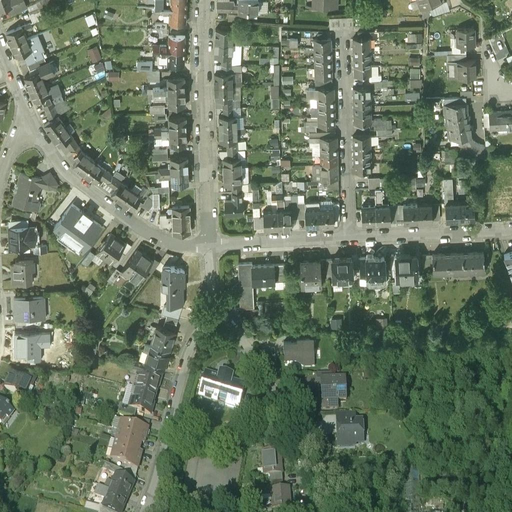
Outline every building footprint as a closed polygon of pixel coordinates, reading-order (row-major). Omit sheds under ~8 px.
[(27,7),(23,0),(0,0),(0,12),(8,9),(10,14),(27,7)] [(154,0),(154,7),(169,8),(186,8),(186,0),(154,0)] [(239,0),(239,5),(239,12),(257,12),(257,0),(239,0)] [(314,0),(314,10),(335,10),(335,0),(314,0)] [(439,0),(416,0),(420,9),(440,3),(439,0)] [(234,3),(216,2),(216,11),(239,12),(239,5),(234,5),(234,3)] [(263,8),(259,8),(258,12),(275,13),(275,4),(263,4),(263,8)] [(169,8),(169,13),(169,23),(170,23),(170,26),(178,27),(178,23),(185,23),(186,8),(169,8)] [(329,18),(329,29),(353,28),(353,17),(329,18)] [(21,26),(23,31),(32,28),(30,23),(21,26)] [(6,32),(11,45),(26,38),(23,31),(21,26),(6,32)] [(219,29),(215,29),(214,43),(232,44),(232,38),(232,30),(227,30),(219,29)] [(473,30),(456,30),(457,46),(465,46),(474,46),(473,30)] [(170,35),(168,35),(168,45),(168,49),(184,50),(184,35),(177,35),(177,32),(170,32),(170,35)] [(408,41),(423,41),(423,33),(408,32),(408,41)] [(352,38),(353,48),(369,47),(369,37),(352,38)] [(16,57),(23,54),(31,50),(26,38),(11,45),(16,57)] [(314,39),(314,49),(331,48),(330,39),(314,39)] [(231,57),(232,44),(214,43),(213,56),(230,57),(231,57)] [(89,47),(92,60),(101,58),(98,44),(89,47)] [(353,48),(353,57),(369,56),(369,47),(353,48)] [(331,48),(314,49),(314,58),(331,58),(331,48)] [(168,49),(167,55),(167,64),(169,64),(169,67),(176,67),(176,64),(184,64),(184,50),(168,49)] [(27,64),(35,61),(31,50),(23,54),(27,64)] [(230,57),(213,56),(213,64),(230,65),(230,57)] [(353,66),(370,65),(369,56),(353,57),(353,66)] [(30,70),(38,67),(38,66),(46,63),(43,57),(35,61),(27,64),(30,70)] [(331,58),(314,58),(314,67),(331,67),(331,58)] [(474,59),(466,60),(447,61),(447,78),(475,77),(474,59)] [(42,77),(44,76),(47,77),(49,76),(51,74),(53,73),(49,62),(46,63),(38,66),(38,67),(39,71),(24,77),(29,89),(44,83),(42,77)] [(353,75),(370,75),(370,65),(353,66),(353,75)] [(331,67),(314,67),(314,77),(331,76),(331,67)] [(422,88),(422,67),(411,67),(411,88),(422,88)] [(230,72),(213,72),(214,86),(231,85),(231,80),(230,72)] [(183,77),(167,78),(167,86),(167,92),(184,91),(183,77)] [(41,98),(49,95),(46,87),(44,83),(29,89),(34,101),(41,98)] [(272,84),(271,106),(279,106),(279,85),(272,84)] [(49,95),(53,104),(59,101),(52,85),(46,87),(49,95)] [(231,85),(214,86),(214,99),(222,99),(231,98),(231,90),(231,85)] [(352,87),(353,96),(370,96),(369,86),(352,87)] [(333,87),(316,87),(317,97),(334,97),(333,87)] [(184,91),(167,92),(167,94),(164,94),(164,101),(168,101),(168,105),(184,105),(184,91)] [(41,98),(50,119),(57,114),(53,104),(49,95),(41,98)] [(353,96),(353,106),(370,105),(370,96),(353,96)] [(334,106),(334,97),(317,97),(317,107),(334,106)] [(231,107),(231,98),(222,99),(223,107),(231,107)] [(465,108),(464,102),(444,103),(445,115),(446,115),(466,113),(467,113),(467,107),(465,108)] [(149,105),(150,112),(154,112),(164,112),(164,104),(149,105)] [(353,115),(370,114),(370,105),(353,106),(353,115)] [(334,106),(317,107),(317,116),(334,115),(334,106)] [(231,107),(223,107),(223,115),(232,115),(231,107)] [(494,136),(497,133),(497,129),(511,128),(511,110),(489,112),(490,130),(490,129),(491,133),(494,136)] [(466,113),(446,115),(447,126),(448,126),(468,125),(470,125),(469,119),(467,119),(466,113)] [(43,123),(51,134),(65,125),(57,114),(50,119),(43,123)] [(353,115),(353,125),(370,124),(370,114),(353,115)] [(236,115),(232,115),(223,115),(219,115),(219,129),(236,128),(236,123),(236,115)] [(334,115),(317,116),(318,125),(334,125),(334,115)] [(185,116),(168,117),(169,127),(169,131),(186,131),(185,116)] [(58,145),(65,141),(72,136),(65,125),(51,134),(58,145)] [(469,131),(468,125),(448,126),(449,139),(471,138),(471,131),(469,131)] [(236,128),(219,129),(220,143),(227,142),(236,142),(237,142),(236,128)] [(169,131),(169,135),(170,145),(186,144),(186,131),(169,131)] [(378,134),(378,144),(383,144),(383,141),(386,141),(386,134),(378,134)] [(352,136),(353,145),(370,145),(369,135),(352,136)] [(77,158),(83,151),(72,136),(65,141),(77,158)] [(336,136),(319,136),(320,146),(337,146),(336,136)] [(236,142),(227,142),(227,151),(236,150),(236,142)] [(151,145),(152,152),(167,151),(166,144),(151,145)] [(353,145),(353,154),(370,154),(370,145),(353,145)] [(337,146),(320,146),(320,155),(337,155),(337,146)] [(455,150),(444,150),(444,158),(456,158),(455,150)] [(73,164),(83,172),(93,159),(83,151),(77,158),(73,164)] [(353,163),(370,163),(370,154),(353,154),(353,163)] [(337,155),(320,155),(320,164),(337,164),(337,155)] [(186,156),(169,157),(170,167),(170,172),(187,171),(186,156)] [(240,158),(237,158),(227,158),(223,158),(224,172),(241,171),(240,158)] [(94,181),(98,174),(104,167),(93,159),(83,172),(94,181)] [(353,163),(354,173),(371,172),(370,163),(353,163)] [(337,164),(320,164),(320,174),(337,173),(337,164)] [(98,174),(107,180),(112,174),(104,167),(98,174)] [(43,177),(41,176),(21,171),(13,202),(38,209),(40,201),(37,200),(41,186),(40,185),(43,177)] [(50,171),(41,176),(43,177),(40,185),(41,186),(49,188),(55,187),(57,183),(50,171)] [(170,172),(170,176),(171,185),(188,184),(187,171),(170,172)] [(241,171),(224,172),(224,185),(231,185),(240,185),(241,185),(241,171)] [(107,180),(115,187),(120,180),(112,174),(107,180)] [(452,177),(443,178),(444,203),(445,203),(446,221),(459,221),(458,202),(453,202),(452,177)] [(380,178),(368,179),(369,188),(380,188),(380,178)] [(338,179),(321,180),(321,191),(338,191),(338,179)] [(110,193),(121,201),(131,188),(120,180),(115,187),(110,193)] [(240,185),(231,185),(231,193),(240,193),(240,185)] [(137,192),(141,196),(146,189),(142,186),(137,192)] [(131,188),(121,201),(131,209),(141,196),(137,192),(131,188)] [(291,220),(291,211),(284,211),(283,200),(282,200),(282,194),(276,195),(276,201),(277,212),(278,229),(292,229),(291,220)] [(148,209),(152,204),(152,198),(148,195),(141,205),(148,209)] [(380,196),(374,196),(375,206),(376,225),(390,224),(389,206),(382,206),(382,195),(380,196)] [(473,220),(473,198),(468,198),(468,202),(458,202),(459,221),(473,220)] [(511,200),(492,201),(493,219),(511,217),(511,200)] [(242,215),(241,201),(232,201),(224,202),(225,216),(242,215)] [(333,203),(330,201),(319,201),(319,202),(319,227),(334,227),(333,219),(333,203)] [(81,209),(72,202),(54,226),(61,231),(60,233),(81,249),(101,224),(91,216),(92,216),(82,208),(81,209)] [(306,228),(319,227),(319,202),(305,203),(305,219),(306,228)] [(430,204),(417,205),(417,222),(431,222),(430,204)] [(403,206),(403,223),(417,222),(417,205),(403,206)] [(172,216),(173,220),(189,220),(189,206),(172,207),(172,216)] [(376,225),(375,206),(361,207),(362,225),(376,225)] [(403,223),(403,206),(395,207),(396,223),(403,223)] [(278,229),(277,212),(263,212),(264,230),(278,229)] [(189,220),(173,220),(173,225),(173,234),(190,234),(189,220)] [(33,245),(37,244),(37,240),(39,240),(39,231),(37,231),(28,231),(28,226),(10,226),(10,246),(33,245)] [(125,244),(110,232),(97,250),(111,261),(120,251),(125,244)] [(125,244),(120,251),(125,254),(132,245),(127,241),(125,244)] [(90,247),(80,260),(86,264),(96,252),(90,247)] [(152,260),(137,248),(122,268),(138,280),(147,269),(153,260),(152,260)] [(432,257),(433,275),(434,275),(434,273),(440,273),(440,275),(456,274),(456,272),(463,272),(463,274),(477,273),(477,271),(484,271),(484,273),(485,273),(484,255),(432,257)] [(384,287),(385,286),(384,259),(374,260),(373,257),(367,257),(366,260),(367,279),(367,286),(369,288),(384,287)] [(154,258),(152,260),(153,260),(147,269),(151,272),(159,262),(154,258)] [(415,258),(395,259),(396,273),(397,282),(406,281),(406,279),(416,278),(415,258)] [(12,272),(12,282),(31,281),(30,269),(33,268),(33,259),(14,260),(15,263),(12,263),(12,272)] [(333,280),(340,280),(340,282),(352,281),(351,261),(332,262),(333,280)] [(301,284),(311,284),(311,287),(321,287),(319,262),(300,263),(301,284)] [(253,286),(252,268),(252,265),(238,266),(240,312),(254,311),(253,286)] [(121,270),(116,266),(109,275),(114,279),(121,270)] [(163,267),(162,269),(162,290),(168,290),(168,305),(182,305),(182,280),(184,280),(184,273),(180,271),(177,271),(173,268),(170,268),(168,267),(163,267)] [(274,280),(274,267),(252,268),(253,286),(275,285),(274,280)] [(274,267),(274,280),(287,280),(286,267),(274,267)] [(15,296),(16,317),(29,317),(44,316),(43,295),(15,296)] [(178,318),(182,305),(168,305),(164,305),(161,313),(178,318)] [(29,317),(16,317),(16,326),(29,326),(29,317)] [(157,325),(151,343),(170,349),(175,332),(157,325)] [(40,331),(15,331),(15,341),(17,341),(17,353),(28,353),(28,358),(40,358),(40,341),(49,341),(49,332),(40,332),(40,331)] [(313,339),(296,339),(296,342),(284,342),(284,360),(302,359),(302,365),(314,365),(313,339)] [(170,349),(151,343),(146,341),(143,348),(148,349),(144,360),(164,367),(168,354),(168,355),(170,349)] [(27,375),(12,368),(8,376),(10,377),(4,389),(22,397),(28,385),(31,387),(34,379),(27,376),(27,375)] [(139,381),(136,392),(154,397),(157,388),(158,389),(161,378),(139,372),(137,380),(139,381)] [(232,377),(218,373),(217,379),(205,376),(199,399),(211,402),(212,399),(225,403),(224,405),(237,408),(243,385),(231,382),(232,377)] [(332,379),(332,373),(316,374),(317,387),(321,387),(323,387),(323,385),(329,385),(329,379),(332,379)] [(325,404),(333,404),(333,401),(346,400),(345,384),(342,384),(342,378),(332,379),(329,379),(329,385),(323,385),(323,387),(323,397),(325,397),(325,404)] [(323,397),(323,387),(321,387),(321,408),(333,408),(333,404),(325,404),(325,397),(323,397)] [(154,397),(136,392),(133,402),(130,402),(128,410),(136,412),(148,416),(151,405),(152,405),(154,397)] [(0,424),(0,425),(5,418),(7,420),(13,413),(8,410),(9,409),(0,402),(0,424)] [(122,417),(134,420),(136,412),(128,410),(124,409),(122,417)] [(149,423),(136,420),(135,426),(147,429),(149,423)] [(350,421),(338,421),(338,432),(336,432),(336,442),(354,441),(354,439),(362,439),(361,421),(354,421),(350,421)] [(147,429),(135,426),(134,427),(120,423),(118,433),(145,440),(147,429)] [(145,440),(118,433),(115,443),(140,449),(141,445),(143,446),(145,440)] [(139,453),(140,449),(115,443),(113,453),(140,460),(141,454),(139,453)] [(261,450),(263,474),(268,473),(281,472),(279,449),(261,450)] [(140,460),(113,453),(110,463),(125,466),(125,468),(137,471),(140,460)] [(115,471),(105,467),(102,466),(100,471),(112,476),(115,471)] [(125,468),(124,474),(135,479),(137,471),(125,468)] [(417,472),(418,494),(502,492),(501,469),(417,472)] [(403,471),(403,511),(418,511),(418,502),(418,494),(417,472),(417,470),(403,471)] [(133,484),(115,477),(109,494),(126,501),(133,484)] [(281,479),(269,480),(270,487),(282,486),(281,479)] [(288,486),(282,486),(270,487),(272,508),(290,506),(288,486)] [(121,511),(126,501),(109,494),(98,490),(95,499),(105,503),(102,510),(106,511),(121,511)] [(395,511),(395,500),(390,500),(390,497),(386,498),(386,500),(381,500),(381,511),(395,511)] [(418,502),(418,511),(502,511),(502,500),(418,502)]
